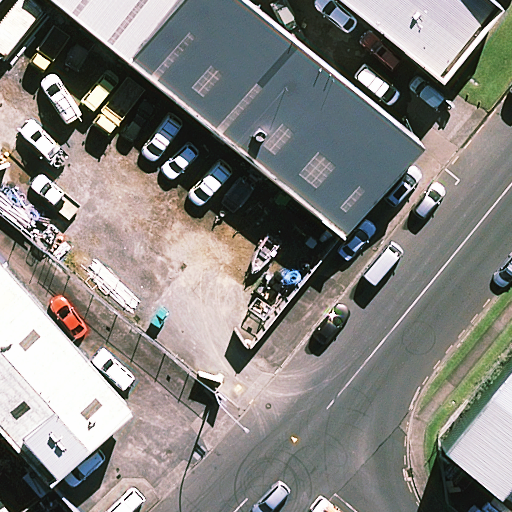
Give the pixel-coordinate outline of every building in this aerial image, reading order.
[(249,288),(314,211),(61,0),(39,0),(0,46),(0,81),(134,193),(67,273),(121,317),(188,238),(249,288)] [(405,158),(215,0),(61,0),(314,211),(341,233),(405,158)] [(375,0),(442,56),(488,0),(375,0)] [(119,397),(0,265),(0,427),(37,470),(119,397)] [(511,339),(446,416),(502,464),(511,452),(511,339)]
